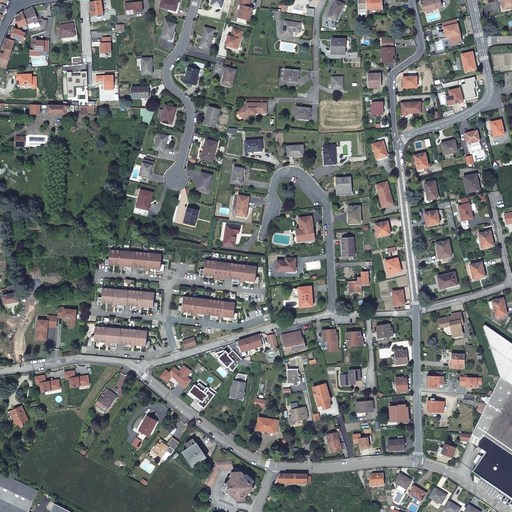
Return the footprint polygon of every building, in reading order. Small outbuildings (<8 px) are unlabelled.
[(178,2),(172,0),(161,0),(159,7),(176,11),(178,2)] [(240,9),(237,17),(249,20),(252,8),(248,7),(250,0),(239,0),(238,4),(241,5),(240,9)] [(336,0),(329,17),(336,20),(344,4),(336,0)] [(366,0),(358,0),(359,12),(367,11),(367,9),(366,0)] [(381,0),(366,0),(367,9),(382,9),(381,0)] [(424,12),(440,8),(439,5),(441,4),(439,0),(433,0),(426,2),(426,1),(421,2),(424,12)] [(511,0),(501,0),(502,5),(504,5),(505,10),(511,8),(511,0)] [(101,1),(90,3),(91,16),(103,14),(101,1)] [(142,2),(125,4),(125,11),(133,10),(133,12),(142,11),(142,2)] [(32,7),(23,12),(27,24),(34,22),(34,24),(38,22),(32,7)] [(23,12),(15,17),(19,27),(27,24),(23,12)] [(456,19),(442,23),(446,38),(460,35),(456,19)] [(301,23),(285,21),(282,35),(292,36),(292,32),(300,33),(301,23)] [(176,25),(166,22),(161,37),(172,40),(176,25)] [(73,23),(59,26),(61,38),(62,43),(78,41),(77,35),(76,36),(73,23)] [(214,30),(204,27),(202,37),(203,37),(201,46),(210,49),(214,30)] [(239,44),(242,31),(233,28),(231,36),(228,35),(228,37),(229,38),(228,40),(227,40),(225,45),(235,48),(236,43),(239,44)] [(22,31),(18,30),(15,29),(12,37),(23,41),(26,34),(22,32),(22,31)] [(14,41),(6,39),(3,47),(6,48),(11,50),(14,41)] [(345,54),(345,48),(345,41),(345,39),(333,39),(332,51),(334,51),(334,54),(345,54)] [(49,51),(49,41),(40,40),(35,40),(35,50),(32,50),(32,55),(40,55),(40,51),(49,51)] [(394,53),(394,47),(381,47),(382,62),(393,62),(392,53),(394,53)] [(12,50),(11,50),(6,48),(5,54),(0,53),(0,61),(7,63),(12,50)] [(462,55),(465,72),(476,70),(472,53),(462,55)] [(152,58),(141,58),(141,59),(141,66),(142,75),(152,74),(152,58)] [(236,70),(226,67),(222,84),(232,86),(236,70)] [(199,70),(190,68),(187,77),(186,76),(184,82),(195,85),(199,70)] [(299,71),(285,69),(283,80),(298,81),(299,71)] [(380,74),(368,74),(369,88),(381,87),(380,74)] [(342,77),(332,77),(332,89),(343,89),(342,77)] [(403,78),(403,82),(403,88),(417,88),(417,77),(403,78)] [(148,87),(132,88),(132,98),(148,97),(148,87)] [(450,96),(447,97),(448,105),(463,102),(459,88),(449,91),(450,96)] [(381,102),(372,103),(372,115),(382,114),(381,102)] [(424,102),(402,104),(402,114),(405,116),(408,113),(425,113),(424,102)] [(249,114),(251,114),(252,113),(255,113),(266,113),(266,103),(247,103),(247,107),(244,107),(238,113),(244,119),(249,114)] [(78,106),(48,105),(29,104),(29,107),(31,107),(31,114),(39,114),(40,107),(47,108),(46,110),(48,111),(48,113),(74,114),(74,110),(78,110),(78,106)] [(175,108),(164,105),(160,122),(169,124),(171,116),(173,116),(175,108)] [(219,110),(209,107),(206,115),(208,116),(206,124),(215,126),(219,110)] [(311,108),(296,107),(295,118),(310,119),(311,108)] [(150,108),(140,108),(140,116),(150,116),(150,108)] [(402,116),(403,127),(413,126),(412,117),(409,117),(409,116),(402,116)] [(501,120),(490,123),(493,137),(504,134),(501,120)] [(477,130),(464,133),(468,147),(480,144),(477,130)] [(157,134),(154,149),(164,152),(167,136),(157,134)] [(24,137),(16,137),(16,146),(24,146),(24,137)] [(217,142),(206,139),(204,144),(206,145),(203,159),(213,161),(217,142)] [(261,140),(245,141),(245,152),(262,151),(261,140)] [(455,140),(441,144),(444,154),(457,151),(455,140)] [(383,141),(372,144),(376,158),(387,155),(383,141)] [(303,145),(287,146),(288,156),(303,155),(303,145)] [(324,146),(325,164),(335,163),(335,162),(334,147),(334,145),(324,146)] [(414,156),(418,172),(423,171),(423,168),(428,167),(425,153),(414,156)] [(143,160),(139,175),(149,178),(153,162),(152,162),(153,158),(145,156),(144,160),(143,160)] [(234,167),(233,173),(243,175),(244,169),(234,167)] [(212,175),(201,172),(199,181),(200,181),(198,189),(208,192),(212,175)] [(243,175),(233,173),(231,183),(241,184),(243,175)] [(466,193),(473,191),(473,189),(479,188),(477,179),(475,180),(474,174),(463,177),(466,193)] [(336,178),(337,194),(351,194),(350,178),(336,178)] [(425,183),(426,193),(430,192),(431,199),(438,198),(435,181),(425,183)] [(387,182),(376,185),(382,208),(393,204),(387,182)] [(153,193),(141,190),(136,207),(147,209),(149,198),(151,199),(153,193)] [(249,197),(238,195),(235,215),(245,217),(249,197)] [(469,203),(458,206),(462,221),(467,220),(473,218),(469,203)] [(348,206),(349,223),(360,223),(360,206),(348,206)] [(198,211),(187,208),(186,213),(187,214),(185,223),(194,225),(198,211)] [(437,210),(424,213),(427,225),(439,223),(437,210)] [(298,241),(312,239),(310,228),(313,227),(311,216),(298,218),(300,229),(296,229),(298,241)] [(378,237),(388,234),(387,227),(389,227),(387,221),(375,224),(378,237)] [(226,225),(225,236),(235,237),(236,233),(238,233),(239,227),(226,225)] [(482,248),(487,247),(487,245),(493,243),(490,232),(479,234),(482,248)] [(235,237),(225,236),(223,245),(234,246),(235,237)] [(342,239),(343,256),(354,255),(353,238),(342,239)] [(448,240),(436,243),(439,259),(452,256),(448,240)] [(105,259),(105,263),(105,264),(105,266),(119,266),(119,268),(124,269),(125,270),(130,271),(130,267),(138,267),(138,271),(143,272),(145,271),(149,271),(149,268),(160,269),(160,272),(164,272),(165,264),(161,264),(162,254),(110,249),(109,259),(105,259)] [(254,283),(258,284),(258,283),(259,276),(255,276),(257,265),(205,258),(204,268),(200,268),(199,274),(204,275),(204,274),(214,275),(213,278),(218,279),(219,280),(225,281),(225,277),(233,278),(232,282),(243,282),(244,279),(254,281),(254,283)] [(295,271),(295,262),(294,262),(294,259),(286,258),(286,261),(277,261),(276,270),(295,271)] [(397,258),(385,261),(388,273),(400,270),(397,258)] [(473,279),(479,277),(479,276),(484,275),(481,262),(470,265),(473,279)] [(358,281),(350,281),(350,292),(360,291),(360,285),(368,284),(367,272),(361,272),(361,277),(358,278),(358,281)] [(454,273),(439,276),(440,282),(438,283),(440,289),(457,285),(454,273)] [(313,306),(312,297),(310,297),(309,287),(298,287),(293,288),(293,297),(296,298),(299,298),(300,307),(313,306)] [(8,290),(3,291),(4,303),(19,301),(17,288),(8,290)] [(155,292),(103,288),(102,297),(98,297),(98,303),(102,304),(102,303),(113,304),(113,306),(117,307),(118,308),(123,309),(124,305),(132,305),(131,309),(137,309),(138,308),(142,309),(143,306),(153,307),(153,309),(157,309),(157,301),(154,301),(155,292)] [(398,291),(392,291),(394,305),(404,304),(403,292),(399,292),(398,291)] [(234,312),(235,303),(235,302),(184,295),(182,305),(179,304),(178,311),(182,311),(182,310),(193,311),(192,314),(196,315),(197,316),(203,317),(203,313),(211,314),(211,318),(216,319),(218,318),(222,318),(222,315),(233,317),(232,320),(237,320),(238,312),(234,312)] [(489,301),(490,307),(493,306),(494,309),(496,316),(507,314),(503,297),(489,301)] [(65,307),(59,307),(58,316),(58,317),(64,317),(64,319),(68,319),(68,317),(70,318),(70,319),(69,323),(75,324),(76,310),(65,309),(65,307)] [(463,324),(461,312),(451,313),(452,315),(438,318),(440,327),(450,325),(453,336),(463,334),(461,324),(463,324)] [(58,317),(58,316),(48,315),(48,320),(38,319),(36,335),(47,336),(48,326),(57,327),(58,317)] [(393,335),(393,333),(392,327),(390,328),(389,324),(377,326),(378,337),(383,336),(387,336),(391,335),(393,335)] [(500,375),(490,396),(475,428),(483,433),(485,435),(478,445),(482,448),(480,450),(484,453),(472,470),(511,497),(511,342),(485,324),(483,326),(500,375)] [(147,330),(96,326),(95,335),(91,335),(90,342),(95,342),(95,341),(106,342),(105,344),(109,345),(111,346),(116,347),(116,343),(124,343),(124,347),(129,348),(131,346),(135,347),(135,344),(146,345),(146,347),(149,348),(150,340),(146,339),(147,330)] [(323,330),(323,340),(328,340),(329,350),(338,349),(337,332),(335,332),(335,329),(323,330)] [(301,330),(282,334),(283,342),(284,342),(286,352),(292,350),(292,348),(296,347),(297,349),(306,347),(304,337),(302,338),(301,330)] [(359,331),(347,332),(347,345),(363,343),(362,336),(360,336),(359,331)] [(278,345),(275,333),(268,335),(269,342),(271,342),(272,347),(278,345)] [(260,337),(259,334),(245,338),(249,349),(262,345),(264,344),(262,336),(260,337)] [(194,336),(182,340),(185,348),(196,344),(194,336)] [(249,349),(245,338),(235,341),(236,345),(240,344),(242,351),(249,349)] [(402,348),(395,349),(396,363),(407,362),(406,349),(402,350),(402,348)] [(238,365),(242,359),(233,350),(228,354),(224,350),(215,353),(232,372),(238,365)] [(453,359),(453,361),(452,367),(464,367),(464,359),(464,354),(451,353),(451,358),(453,359)] [(166,369),(160,375),(167,381),(172,375),(179,381),(178,382),(185,388),(191,379),(187,375),(191,370),(184,365),(180,371),(174,366),(169,371),(166,369)] [(288,369),(288,382),(293,383),(293,384),(298,384),(298,381),(299,381),(299,377),(298,377),(297,369),(288,369)] [(360,369),(349,370),(350,374),(342,375),(342,384),(355,383),(355,379),(360,379),(360,369)] [(74,370),(64,371),(65,378),(70,377),(71,386),(85,384),(84,381),(89,380),(88,374),(75,376),(74,377),(73,375),(75,375),(74,370)] [(456,372),(435,371),(434,376),(427,375),(427,386),(439,387),(439,383),(443,383),(444,375),(449,375),(449,372),(456,372)] [(247,374),(238,373),(234,379),(231,396),(242,398),(247,374)] [(35,376),(36,383),(40,382),(42,391),(56,388),(55,385),(60,384),(59,378),(46,381),(44,381),(44,380),(46,379),(45,374),(35,376)] [(396,377),(397,391),(408,390),(407,378),(403,378),(403,376),(396,377)] [(215,394),(208,389),(209,388),(207,386),(206,387),(199,382),(191,392),(200,399),(197,403),(204,408),(215,394)] [(330,406),(329,399),(327,400),(326,397),(329,396),(329,395),(326,383),(313,386),(314,395),(315,395),(317,406),(322,404),(323,408),(330,406)] [(106,411),(117,395),(106,388),(98,400),(101,403),(99,406),(106,411)] [(318,409),(323,408),(322,404),(317,406),(315,395),(314,395),(318,409)] [(265,400),(255,397),(254,404),(264,406),(265,400)] [(427,410),(438,411),(439,400),(434,400),(435,397),(431,397),(431,400),(428,400),(427,410)] [(372,400),(356,401),(357,412),(366,411),(373,410),(372,400)] [(357,412),(356,401),(355,402),(356,417),(367,416),(366,411),(357,412)] [(391,420),(398,420),(398,417),(408,416),(408,406),(406,407),(405,404),(390,406),(391,420)] [(10,410),(12,413),(17,425),(19,424),(20,427),(24,426),(22,422),(29,419),(22,405),(10,410)] [(308,417),(305,406),(291,409),(292,414),(293,414),(294,420),(308,417)] [(149,434),(157,421),(147,415),(140,429),(141,430),(147,433),(149,434)] [(277,419),(259,417),(257,429),(268,431),(269,429),(276,430),(277,419)] [(475,428),(472,433),(479,438),(483,433),(475,428)] [(147,433),(141,430),(136,438),(138,439),(139,438),(143,440),(147,433)] [(468,441),(472,434),(461,432),(460,440),(466,441),(468,441)] [(338,434),(327,436),(331,451),(341,449),(340,443),(338,437),(338,434)] [(166,450),(171,453),(180,442),(172,436),(167,445),(164,443),(164,441),(160,439),(153,450),(162,456),(166,450)] [(368,437),(359,438),(360,448),(369,447),(368,437)] [(138,439),(136,438),(133,443),(139,446),(143,440),(139,438),(138,439)] [(404,439),(388,439),(389,450),(405,449),(404,439)] [(196,442),(195,443),(205,457),(206,456),(196,442)] [(205,457),(195,443),(184,450),(189,457),(188,458),(190,462),(196,458),(198,462),(205,457)] [(455,447),(445,443),(443,447),(440,446),(437,454),(441,455),(442,453),(452,456),(455,447)] [(233,460),(216,461),(205,482),(212,485),(220,467),(233,467),(233,460)] [(240,466),(233,467),(233,471),(232,471),(233,476),(233,481),(229,481),(225,481),(226,493),(235,492),(236,496),(238,496),(238,501),(244,500),(246,498),(246,495),(251,490),(250,489),(253,486),(252,482),(255,479),(248,472),(244,473),(244,474),(242,474),(242,470),(240,470),(240,466)] [(31,511),(32,511),(29,510),(39,489),(0,470),(0,511),(31,511)] [(307,475),(307,473),(280,472),(275,482),(307,482),(307,475)] [(395,482),(399,484),(405,488),(406,489),(411,480),(400,473),(395,482)] [(383,474),(372,474),(372,476),(370,476),(371,486),(384,485),(383,474)] [(414,486),(409,494),(414,497),(420,501),(421,501),(426,493),(414,486)] [(435,488),(430,496),(442,503),(447,495),(435,488)] [(273,490),(267,499),(269,500),(270,498),(275,500),(279,493),(273,490)] [(449,501),(444,509),(448,511),(458,511),(461,509),(449,501)] [(49,511),(73,511),(55,502),(49,511)]
